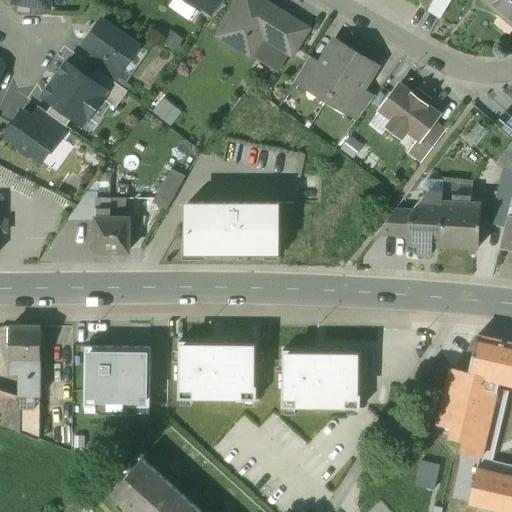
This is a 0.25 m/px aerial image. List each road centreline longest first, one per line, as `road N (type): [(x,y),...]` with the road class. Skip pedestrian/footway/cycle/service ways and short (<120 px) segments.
road 1 (secondary): [(0,290),(330,291),(511,306)]
road 2 (residential): [(327,0),(471,73),(511,73)]
